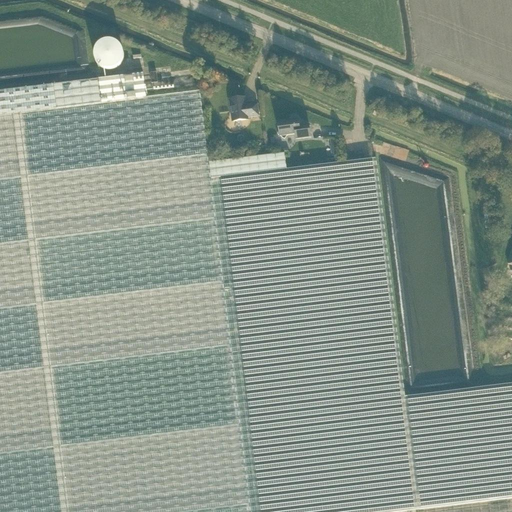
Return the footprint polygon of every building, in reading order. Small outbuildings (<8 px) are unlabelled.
[(120,71),(125,50),(103,46),(101,57),(99,56),(98,63),(109,66),(109,69),(120,71)] [(208,163),(200,92),(146,98),(143,75),(0,92),(0,511),(511,511),(511,384),(405,398),(376,159),(286,170),(285,154),(208,163)] [(245,98),(229,100),(232,122),(248,120),(248,118),(259,117),(257,105),(246,106),(245,98)] [(278,122),(279,132),(278,135),(284,140),(287,136),(295,135),(296,140),(311,138),(309,125),(299,126),(298,120),(278,122)] [(330,147),(331,157),(338,156),(336,146),(330,147)]
